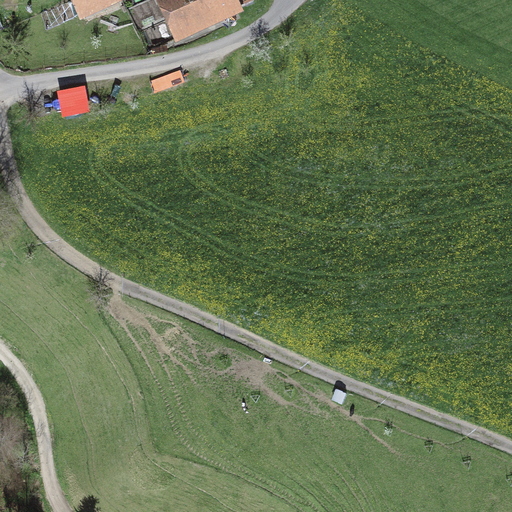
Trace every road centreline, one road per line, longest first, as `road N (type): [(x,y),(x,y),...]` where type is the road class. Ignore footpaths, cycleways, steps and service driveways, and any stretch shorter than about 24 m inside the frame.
road 1 (track): [(511,450),(85,270),(46,241),(12,178),(0,131)]
road 2 (track): [(293,0),(258,31),(0,98)]
road 3 (track): [(0,352),(15,366),(85,511)]
